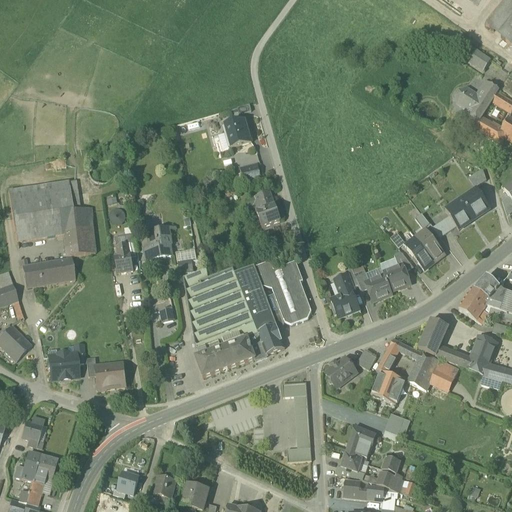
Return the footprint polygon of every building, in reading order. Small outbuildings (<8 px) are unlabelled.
[(511,0),(505,0),(485,26),(510,46),(511,43),(511,0)] [(491,62),(476,52),(468,64),(483,74),(491,62)] [(481,119),(491,103),(497,94),(498,92),(485,83),(476,97),(466,112),(459,122),(474,131),(481,119)] [(456,105),(466,112),(476,97),(466,90),(458,92),(454,98),(456,105)] [(511,111),(511,104),(497,94),(491,103),(509,115),(511,111)] [(238,111),(240,117),(243,116),(251,114),(249,107),(238,111)] [(504,139),(511,143),(511,118),(508,117),(502,129),(501,130),(507,134),(504,139)] [(474,131),(485,137),(492,125),(481,119),(474,131)] [(228,136),(232,151),(251,145),(245,122),(225,128),(223,128),(225,137),(228,136)] [(494,126),(492,125),(485,137),(500,146),(504,139),(507,134),(501,130),(502,129),(495,125),(494,126)] [(88,171),(88,176),(91,181),(95,184),(100,186),(105,185),(110,182),(113,178),(115,173),(114,168),(111,163),(107,160),(102,159),(97,159),(92,162),(89,166),(88,171)] [(258,167),(240,172),(244,185),(261,181),(258,167)] [(468,180),(475,190),(486,182),(483,172),(481,171),(468,180)] [(76,183),(67,184),(72,212),(72,213),(80,212),(76,183)] [(67,184),(18,192),(22,219),(72,212),(67,184)] [(456,228),(459,232),(460,231),(459,231),(475,220),(489,210),(489,211),(490,210),(476,190),(476,191),(468,197),(470,198),(464,203),(462,200),(461,201),(463,203),(457,208),(455,206),(446,212),(446,211),(445,212),(449,218),(456,228)] [(12,221),(22,219),(18,192),(7,193),(12,221)] [(254,199),(257,207),(273,201),(270,193),(254,199)] [(502,202),(506,216),(511,211),(511,201),(509,197),(502,202)] [(244,203),(247,210),(254,208),(257,207),(254,199),(244,203)] [(254,208),(262,229),(280,223),(273,201),(257,207),(254,208)] [(80,212),(72,213),(75,235),(78,258),(95,256),(90,211),(80,212)] [(16,244),(64,237),(75,235),(72,213),(72,212),(22,219),(12,221),(16,244)] [(414,222),(422,232),(429,227),(421,217),(414,222)] [(432,230),(439,240),(456,228),(449,218),(432,230)] [(152,261),(152,262),(171,258),(171,256),(170,251),(168,251),(168,248),(171,247),(170,241),(168,231),(156,233),(157,237),(148,239),(150,250),(152,261)] [(425,234),(416,242),(435,265),(445,257),(425,233),(424,234),(425,234)] [(424,234),(406,248),(407,249),(416,242),(425,234),(424,234)] [(78,258),(75,235),(64,237),(66,260),(71,259),(78,258)] [(390,242),(398,251),(405,246),(397,236),(390,242)] [(424,273),(435,265),(416,242),(407,249),(406,248),(405,249),(424,273)] [(115,259),(118,275),(124,273),(125,274),(133,273),(133,272),(130,256),(129,256),(127,246),(116,248),(118,258),(115,259)] [(402,268),(404,273),(413,270),(402,256),(394,259),(399,269),(402,268)] [(23,278),(30,277),(32,290),(75,283),(71,261),(66,262),(27,268),(21,269),(22,270),(23,278)] [(20,270),(22,270),(21,269),(27,268),(26,262),(19,263),(20,270)] [(178,266),(180,276),(192,273),(191,264),(178,266)] [(254,270),(261,288),(272,291),(285,325),(291,328),(308,322),(310,314),(299,285),(301,284),(294,264),(272,273),(269,264),(267,265),(254,270)] [(257,335),(276,328),(261,288),(254,270),(253,267),(250,268),(234,274),(233,271),(229,272),(214,278),(213,276),(207,277),(206,270),(183,279),(183,282),(196,354),(198,358),(247,339),(257,335)] [(383,275),(384,278),(391,294),(392,294),(400,291),(401,290),(409,286),(404,273),(402,268),(399,269),(383,275)] [(353,290),(358,288),(354,277),(352,271),(346,274),(347,278),(348,278),(353,290)] [(365,273),(354,277),(358,288),(361,294),(367,291),(365,285),(369,284),(365,273)] [(0,289),(11,286),(8,275),(0,277),(0,289)] [(32,290),(30,277),(23,278),(25,292),(32,290)] [(334,283),(340,298),(352,294),(351,291),(353,290),(348,278),(347,278),(334,283)] [(392,296),(391,294),(384,278),(369,284),(365,285),(367,291),(373,304),(381,300),(383,301),(391,298),(392,296)] [(487,278),(474,292),(491,302),(493,299),(498,291),(499,289),(495,286),(498,283),(493,279),(491,282),(487,278)] [(0,310),(13,306),(18,304),(11,286),(0,289),(0,310)] [(282,331),(285,325),(272,291),(261,288),(276,328),(278,333),(282,331)] [(486,309),(491,302),(474,292),(473,291),(458,312),(481,327),(488,316),(483,313),(486,309)] [(511,295),(498,291),(493,299),(511,304),(511,295)] [(360,313),(352,294),(340,298),(330,302),(338,321),(351,316),(351,317),(360,313)] [(486,309),(491,310),(511,316),(511,304),(493,299),(491,302),(486,309)] [(19,325),(24,322),(18,304),(13,306),(19,325)] [(160,312),(163,325),(173,323),(171,310),(160,312)] [(511,322),(511,316),(491,310),(489,314),(505,319),(505,320),(511,322)] [(419,351),(436,359),(440,349),(448,329),(431,322),(419,351)] [(492,335),(504,338),(506,328),(494,325),(492,335)] [(0,349),(15,365),(32,348),(11,328),(10,330),(8,328),(5,331),(7,332),(1,338),(0,337),(0,349)] [(257,335),(266,357),(267,357),(285,350),(278,333),(276,328),(257,335)] [(257,335),(247,339),(255,361),(255,362),(256,362),(267,358),(267,357),(266,357),(257,335)] [(202,380),(255,361),(247,339),(198,358),(194,359),(202,380)] [(467,372),(484,378),(487,368),(495,346),(478,340),(470,362),(467,371),(467,372)] [(399,354),(420,364),(424,357),(393,342),(389,349),(399,354)] [(76,357),(77,367),(85,366),(83,348),(74,349),(75,357),(76,357)] [(67,350),(68,356),(68,358),(75,357),(74,349),(67,350)] [(386,355),(396,360),(399,354),(389,349),(386,355)] [(470,362),(440,349),(436,359),(467,371),(470,362)] [(357,367),(369,373),(376,360),(365,353),(357,367)] [(378,378),(380,373),(387,376),(396,360),(386,355),(374,377),(378,378)] [(51,383),(52,384),(59,383),(60,383),(60,382),(69,381),(69,382),(70,382),(77,381),(78,380),(77,367),(76,357),(75,357),(68,358),(68,356),(56,357),(57,359),(49,360),(48,360),(49,365),(49,366),(47,368),(47,372),(50,373),(51,383)] [(426,393),(429,387),(440,364),(424,357),(420,364),(410,386),(426,393)] [(86,362),(88,380),(96,379),(96,370),(95,361),(86,362)] [(333,386),(335,388),(341,384),(342,386),(343,386),(349,382),(349,381),(356,376),(345,361),(338,366),(337,365),(332,370),(332,371),(325,376),(329,381),(328,383),(330,386),(333,386)] [(458,372),(440,364),(429,387),(448,395),(458,372)] [(96,392),(98,394),(105,394),(107,391),(125,389),(123,367),(96,370),(96,379),(97,383),(95,385),(96,392)] [(505,373),(487,368),(484,378),(483,379),(502,384),(505,373)] [(370,398),(395,407),(405,384),(404,383),(387,376),(380,373),(378,378),(370,398)] [(502,384),(511,386),(511,374),(505,373),(502,384)] [(480,387),(499,392),(502,384),(483,379),(480,387)] [(282,387),(283,400),(294,399),(307,399),(306,386),(282,387)] [(294,399),(297,451),(311,450),(307,399),(294,399)] [(404,439),(410,424),(391,416),(385,433),(398,438),(399,437),(404,439)] [(28,442),(37,445),(37,444),(42,427),(43,423),(33,420),(31,426),(26,425),(22,440),(28,442)] [(47,429),(42,427),(37,444),(39,445),(42,446),(47,429)] [(356,430),(350,444),(360,448),(372,452),(376,438),(356,430)] [(382,439),(396,444),(398,438),(385,433),(382,439)] [(37,451),(39,445),(37,444),(37,445),(28,442),(27,448),(37,451)] [(356,459),(360,448),(350,444),(346,456),(356,459)] [(287,452),(287,466),(311,464),(311,450),(297,451),(287,452)] [(28,455),(24,470),(20,481),(32,484),(40,458),(28,455)] [(362,462),(356,459),(346,456),(345,455),(340,469),(357,476),(362,462)] [(40,458),(32,484),(43,487),(45,481),(51,483),(57,462),(40,458)] [(382,472),(396,476),(400,464),(386,460),(382,472)] [(404,466),(400,464),(396,476),(401,478),(404,466)] [(13,479),(20,481),(24,470),(17,468),(13,479)] [(133,497),(138,479),(122,475),(117,492),(126,495),(133,497)] [(381,475),(378,483),(377,488),(391,492),(394,480),(395,480),(381,475)] [(164,498),(171,500),(176,483),(158,478),(153,496),(159,498),(164,499),(164,498)] [(403,483),(394,480),(391,492),(390,493),(400,495),(403,483)] [(366,503),(366,502),(368,489),(367,489),(360,489),(361,484),(345,482),(343,500),(366,503)] [(41,497),(43,487),(32,484),(29,494),(41,497)] [(410,485),(408,492),(406,498),(411,499),(415,487),(410,485)] [(192,511),(196,511),(203,511),(205,506),(205,505),(209,492),(187,486),(181,508),(183,508),(183,505),(192,508),(192,511)] [(477,502),(480,490),(471,488),(467,499),(477,502)] [(367,489),(368,489),(366,502),(382,504),(383,499),(384,492),(376,490),(367,489)] [(124,500),(126,495),(117,492),(114,491),(112,497),(124,500)] [(19,503),(26,505),(29,494),(22,492),(19,503)] [(29,494),(27,506),(37,509),(41,497),(29,494)] [(162,505),(174,508),(176,502),(171,500),(164,498),(164,499),(162,505)] [(382,504),(382,511),(385,511),(393,511),(395,500),(383,499),(382,504)] [(24,511),(26,506),(26,505),(19,503),(12,502),(9,511),(24,511)]
